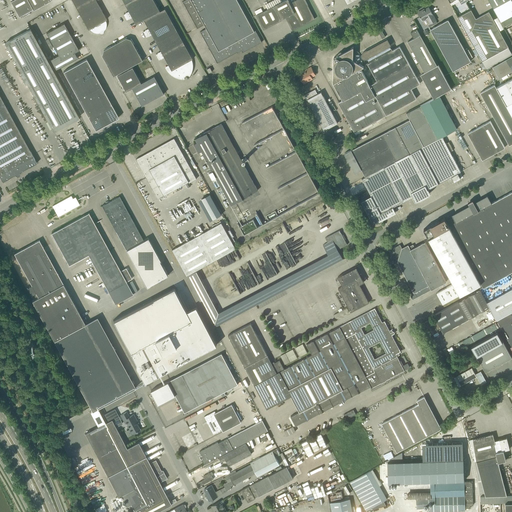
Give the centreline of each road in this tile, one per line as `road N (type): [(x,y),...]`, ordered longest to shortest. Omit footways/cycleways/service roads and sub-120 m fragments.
road 1 (unclassified): [(368,241),(460,404),(511,384)]
road 2 (unclassified): [(273,64),(368,241)]
road 3 (unknown): [(162,435),(239,398),(243,425),(174,458)]
road 4 (unclassified): [(368,241),(511,162)]
road 5 (unclassified): [(1,211),(138,132)]
road 6 (primary): [(62,511),(0,386)]
road 7 (unclassified): [(273,64),(393,0)]
road 8 (unclassified): [(202,511),(143,398)]
